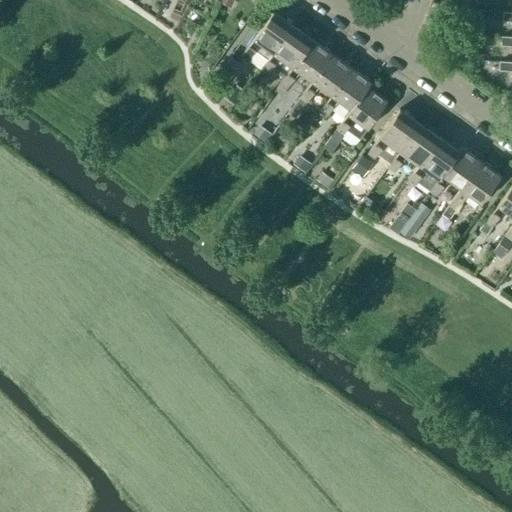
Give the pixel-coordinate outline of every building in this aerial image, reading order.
[(273,53),(292,26),(272,11),(241,55),(248,61),(255,51),(267,60),(272,53),(273,53)] [(511,12),(504,11),(503,20),(511,20),(511,12)] [(292,67),(312,40),(292,26),(273,53),(272,53),(267,60),(260,69),(267,75),(271,69),(283,78),(292,67)] [(511,36),(502,35),(501,44),(511,45),(511,36)] [(312,81),(331,54),(312,40),(292,67),(283,78),(280,84),(287,89),(299,72),(311,81),(312,81)] [(469,46),(468,55),(477,56),(478,47),(469,46)] [(331,95),(351,68),(331,54),(312,81),(311,81),(299,98),(306,103),(319,86),(331,95)] [(230,57),(224,64),(232,70),(238,62),(230,57)] [(511,61),(500,60),(499,69),(511,70),(511,89),(511,90),(511,61)] [(367,86),(367,87),(371,82),(351,68),(331,95),(319,112),(326,117),(338,100),(350,109),(351,109),(367,86)] [(234,83),(223,97),(233,105),(244,91),(234,83)] [(387,101),(367,87),(367,86),(351,109),(350,109),(335,130),(342,135),(346,130),(359,139),(367,128),(387,101)] [(399,150),(419,123),(399,109),(367,153),(375,158),(378,154),(390,163),(399,150)] [(419,164),(438,137),(419,123),(399,150),(390,163),(387,167),(394,172),(406,155),(419,164)] [(264,142),(270,133),(259,125),(252,134),(264,142)] [(458,151),(457,151),(438,137),(419,164),(406,181),(414,186),(417,182),(429,191),(438,178),(458,151)] [(461,188),(480,161),(460,147),(457,151),(458,151),(438,178),(429,191),(436,196),(448,179),(460,188),(461,188)] [(304,171),(310,163),(298,154),(292,162),(304,171)] [(362,176),(373,162),(361,154),(351,168),(362,176)] [(461,188),(460,188),(441,214),(448,220),(468,193),(481,203),(500,175),(480,161),(461,188)] [(327,187),(333,179),(320,171),(315,179),(327,187)] [(511,183),(479,230),(486,235),(504,210),(511,215),(511,183)] [(397,216),(389,227),(390,228),(397,234),(398,232),(405,222),(397,216)] [(405,222),(398,232),(406,239),(414,229),(405,222)] [(500,257),(510,242),(502,237),(492,252),(500,257)]
